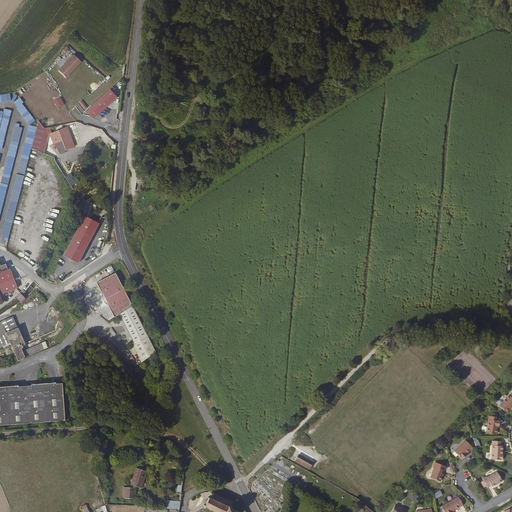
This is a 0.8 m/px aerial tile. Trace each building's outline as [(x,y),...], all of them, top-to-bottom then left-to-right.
[(64,81),(79,66),(73,59),(57,75),(64,81)] [(94,119),(118,97),(110,89),(87,111),(94,119)] [(35,120),(17,95),(11,100),(30,125),(35,120)] [(54,101),(58,109),(65,105),(61,97),(54,101)] [(82,100),(76,105),(82,113),(88,108),(82,100)] [(0,110),(0,148),(3,149),(11,110),(4,109),(4,112),(0,110)] [(14,123),(0,187),(0,223),(0,224),(22,124),(14,123)] [(57,154),(65,152),(59,131),(51,133),(57,154)] [(38,180),(37,183),(51,186),(53,171),(45,169),(40,169),(39,173),(38,180)] [(7,251),(20,254),(30,211),(28,210),(36,174),(27,171),(7,251)] [(71,173),(65,176),(71,187),(77,184),(71,173)] [(33,199),(31,211),(50,215),(53,204),(33,199)] [(100,223),(85,216),(65,257),(80,264),(100,223)] [(0,294),(17,288),(9,269),(7,262),(0,265),(0,263),(0,303),(1,303),(0,299),(0,294)] [(140,330),(109,270),(88,280),(94,291),(93,292),(94,297),(98,302),(99,302),(106,315),(112,311),(126,338),(125,339),(134,358),(150,350),(140,330)] [(14,329),(9,317),(0,320),(0,344),(8,342),(9,342),(15,358),(42,350),(39,342),(24,346),(17,328),(14,329)] [(40,423),(65,420),(63,384),(56,384),(56,383),(53,382),(39,384),(30,384),(30,386),(17,387),(17,386),(0,386),(0,425),(6,425),(40,423)] [(506,412),(511,404),(511,390),(511,391),(499,405),(506,412)] [(497,420),(497,416),(488,415),(485,433),(497,435),(499,420),(497,420)] [(470,450),(473,446),(466,439),(455,450),(463,459),(471,451),(470,450)] [(501,453),(501,440),(491,440),(490,459),(502,460),(502,453),(501,453)] [(299,454),(295,461),(310,470),(314,463),(299,454)] [(444,470),(446,465),(434,461),(433,466),(434,466),(431,472),(432,473),(430,477),(440,481),(443,474),(441,473),(442,469),(444,470)] [(120,498),(131,499),(131,498),(132,498),(133,487),(138,488),(144,471),(134,468),(128,485),(128,488),(120,487),(120,498)] [(501,480),(496,472),(485,478),(485,477),(481,479),(486,488),(494,484),(495,485),(502,482),(501,480)] [(441,490),(434,493),(436,498),(443,495),(441,490)] [(234,511),(234,510),(234,509),(233,508),(232,509),(229,508),(230,506),(228,505),(229,503),(230,504),(231,502),(229,501),(229,502),(224,500),(225,499),(224,498),(223,499),(219,497),(220,496),(219,495),(218,496),(215,495),(215,494),(214,493),(213,494),(210,492),(210,491),(209,492),(208,491),(208,492),(208,493),(207,496),(206,496),(205,497),(206,498),(205,499),(204,502),(203,504),(201,505),(202,506),(202,507),(203,508),(204,507),(206,508),(206,509),(207,510),(207,509),(211,510),(211,511),(212,511),(213,511),(232,511),(233,511),(234,511)] [(463,504),(458,496),(440,507),(443,511),(452,511),(463,504)] [(161,501),(161,508),(177,509),(178,501),(161,501)]
